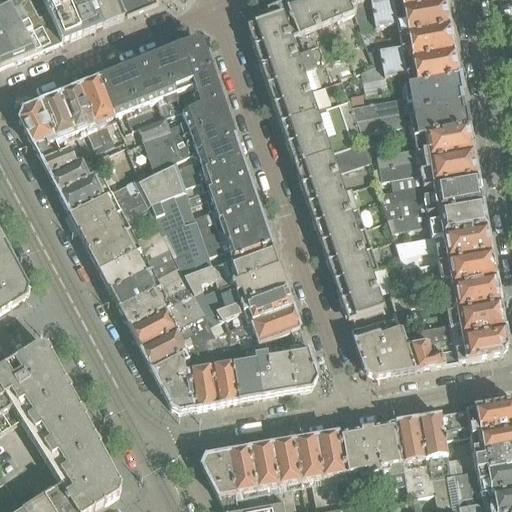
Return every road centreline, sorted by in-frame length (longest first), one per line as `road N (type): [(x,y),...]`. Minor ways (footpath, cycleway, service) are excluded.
road 1 (residential): [(351,414),(212,10)]
road 2 (residential): [(212,10),(0,98)]
road 3 (residential): [(472,0),(511,215)]
road 4 (tertiary): [(351,414),(186,445),(155,461)]
road 5 (tertiary): [(73,305),(155,461)]
road 6 (tertiary): [(511,387),(351,414)]
road 7 (tertiary): [(0,166),(73,305)]
